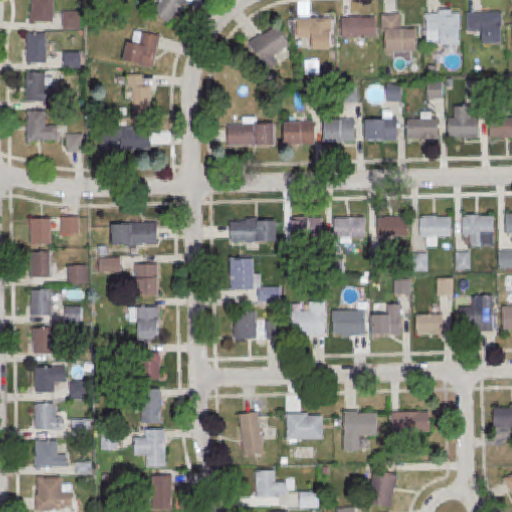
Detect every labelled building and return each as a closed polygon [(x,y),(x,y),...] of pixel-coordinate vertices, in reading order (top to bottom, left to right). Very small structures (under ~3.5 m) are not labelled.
[(31,0),(31,24),(54,24),(54,0),(31,0)] [(188,4),(182,0),(157,0),(160,2),(153,11),(172,26),(188,4)] [(460,11),(427,11),(427,46),(460,46),(460,11)] [(63,13),(80,12),(80,30),(63,30),(63,13)] [(466,13),(501,13),(501,44),(482,44),(482,32),(466,32),(466,13)] [(382,15),(382,52),(416,52),(416,28),(403,28),(403,15),(382,15)] [(298,19),(329,18),(329,36),(298,37),(298,19)] [(342,20),(373,19),(373,37),(342,38),(342,20)] [(250,46),(267,66),(292,46),(275,26),(250,46)] [(160,37),(153,69),(121,61),(126,42),(132,43),(135,31),(160,37)] [(27,34),(46,33),(47,63),(28,63),(27,34)] [(64,52),(81,52),(82,69),(64,70),(64,52)] [(27,74),(45,73),(46,86),(55,86),(55,102),(28,103),(27,74)] [(131,114),(152,114),(152,86),(143,86),(143,76),(131,76),(131,114)] [(469,82),(484,82),(485,99),(470,99),(469,82)] [(428,83),(443,83),(444,99),(428,100),(428,83)] [(388,86),(403,85),(403,102),(388,102),(388,86)] [(344,88),(359,87),(359,104),(344,105),(344,88)] [(305,89),(320,89),(321,106),(306,106),(305,89)] [(28,112),(46,112),(47,126),(59,126),(59,141),(29,142),(28,112)] [(447,119),(478,119),(478,137),(447,137),(447,119)] [(323,120),(354,120),(354,142),(323,143),(323,120)] [(364,121),(397,120),(397,142),(364,143),(364,121)] [(406,120),(437,120),(438,138),(407,138),(406,120)] [(490,121),(511,120),(511,138),(490,139),(490,121)] [(284,122),(315,122),(315,144),(284,145),(284,122)] [(274,124),(226,125),(226,146),(274,146),(274,124)] [(102,150),(149,150),(149,129),(102,129),(102,150)] [(66,135),(83,134),(83,152),(66,152),(66,135)] [(462,218),(494,217),(494,247),(470,248),(470,235),(463,235),(462,218)] [(61,218),(81,218),(82,237),(62,237),(61,218)] [(333,219),(364,218),(365,236),(334,237),(333,219)] [(376,219),(407,218),(408,236),(377,237),(376,219)] [(420,218),(451,218),(452,236),(421,236),(420,218)] [(32,219),(51,219),(52,245),(32,245),(32,219)] [(278,243),(278,219),(230,219),(230,243),(278,243)] [(322,238),(322,219),(292,219),(292,238),(322,238)] [(111,245),(158,245),(158,224),(111,224),(111,245)] [(31,253),(51,252),(51,278),(32,278),(31,253)] [(500,253),(511,252),(511,269),(500,270),(500,253)] [(288,254),(304,253),(304,270),(289,270),(288,254)] [(456,254),(471,253),(472,270),(457,270),(456,254)] [(413,256),(429,255),(429,272),(414,272),(413,256)] [(371,256),(387,256),(387,273),(372,273),(371,256)] [(328,257),(344,257),(344,274),(329,274),(328,257)] [(99,260),(114,259),(114,274),(100,275),(99,260)] [(280,288),(261,288),(261,274),(255,274),(255,260),(231,260),(231,291),(259,291),(259,304),(280,303),(280,288)] [(136,265),(156,264),(157,298),(137,299),(136,265)] [(68,267),(88,267),(89,286),(69,286),(68,267)] [(395,280),(411,279),(411,296),(396,296),(395,280)] [(438,280),(454,279),(454,296),(439,297),(438,280)] [(32,290),(51,290),(52,316),(32,316),(32,290)] [(461,308),(482,307),(482,298),(493,298),(494,330),(461,331),(461,308)] [(292,312),(311,312),(311,304),(325,303),(326,337),(311,337),(311,335),(292,336),(292,312)] [(372,316),(389,315),(388,306),(402,305),(403,334),(372,335),(372,316)] [(502,307),(511,306),(511,330),(503,331),(502,307)] [(138,308),(158,307),(159,341),(139,342),(138,308)] [(66,309),(82,308),(83,323),(66,324),(66,309)] [(332,312),(365,311),(366,336),(333,337),(332,312)] [(234,312),(234,340),(258,340),(258,312),(234,312)] [(417,316),(443,315),(444,335),(418,336),(417,316)] [(266,341),(282,341),(282,321),(266,321),(266,341)] [(33,329),(52,328),(53,354),(34,355),(33,329)] [(160,352),(143,352),(143,379),(160,379),(160,352)] [(35,368),(66,367),(67,383),(55,383),(55,393),(36,394),(35,368)] [(71,384),(85,384),(86,399),(71,399),(71,384)] [(141,391),(161,390),(163,424),(143,425),(141,391)] [(35,405),(55,404),(55,418),(63,418),(63,430),(36,430),(35,405)] [(494,409),(511,409),(511,428),(494,428),(494,409)] [(342,412),(343,438),(378,437),(378,414),(363,414),(363,411),(342,412)] [(239,415),(258,412),(265,455),(246,458),(239,415)] [(393,412),(393,438),(431,438),(431,412),(393,412)] [(287,414),(288,441),(323,440),(323,416),(308,417),(308,414),(287,414)] [(73,423),(87,422),(88,438),(73,438),(73,423)] [(146,431),(166,430),(167,468),(147,469),(146,431)] [(102,450),(116,450),(116,438),(102,438),(102,450)] [(36,443),(58,442),(58,455),(68,455),(68,467),(37,468),(36,443)] [(256,497),(287,497),(287,483),(276,483),(276,472),(256,472),(256,497)] [(374,472),(369,506),(391,509),(394,489),(397,489),(399,476),(374,472)] [(511,495),(511,475),(503,481),(511,495)] [(152,477),(173,476),(174,510),(154,511),(152,477)] [(36,511),(72,511),(72,487),(63,487),(63,478),(36,478),(36,511)]
